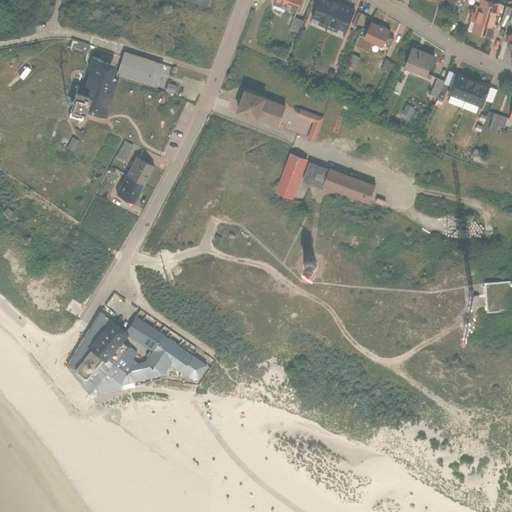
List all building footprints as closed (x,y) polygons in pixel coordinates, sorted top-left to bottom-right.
[(272,0),(270,7),(297,16),(302,0),(272,0)] [(357,11),(327,0),(321,0),(314,19),(349,32),(357,11)] [(503,12),(479,4),(468,38),(486,44),(490,32),(496,34),(503,12)] [(508,26),(511,12),(511,5),(508,4),(502,24),(508,26)] [(300,32),(304,20),(296,17),(291,29),(300,32)] [(391,30),(371,23),(365,40),(385,47),(391,30)] [(511,23),(501,59),(511,62),(511,23)] [(73,40),(72,49),(89,51),(90,43),(73,40)] [(436,59),(413,51),(406,70),(430,78),(436,59)] [(165,67),(126,54),(118,79),(157,91),(165,67)] [(116,65),(92,57),(80,93),(68,89),(61,110),(65,111),(63,115),(81,121),(83,113),(107,121),(120,83),(111,80),(116,65)] [(484,83),(464,76),(458,92),(478,99),(484,83)] [(438,78),(432,94),(439,97),(445,80),(438,78)] [(175,92),(177,84),(169,82),(167,90),(175,92)] [(282,130),(291,109),(250,92),(241,112),(282,130)] [(408,104),(403,114),(411,118),(416,108),(408,104)] [(510,117),(490,112),(489,118),(492,119),(489,130),(506,135),(509,121),(510,117)] [(301,113),(298,120),(314,126),(308,142),(315,144),(324,121),(301,113)] [(68,145),(76,147),(80,136),(72,133),(68,145)] [(137,146),(127,141),(118,159),(128,164),(137,146)] [(295,199),(308,162),(292,157),(279,194),(295,199)] [(157,168),(139,159),(130,176),(147,186),(157,168)] [(316,187),(372,207),(378,190),(322,170),(316,187)] [(147,186),(130,176),(120,195),(137,204),(147,186)] [(13,215),(9,210),(4,214),(9,219),(13,215)] [(309,266),(307,265),(304,265),(302,266),(300,268),(299,270),(299,272),(299,275),(300,277),(302,278),(305,279),(307,279),(310,278),(311,277),(313,274),(313,272),(313,269),(311,267),(309,266)] [(511,290),(511,280),(485,282),(488,313),(511,311),(511,290)] [(123,337),(106,322),(90,342),(69,369),(94,396),(101,395),(132,388),(161,382),(196,386),(208,369),(185,355),(187,348),(139,317),(124,334),(147,356),(131,355),(118,343),(123,337)] [(203,360),(200,363),(208,369),(211,366),(203,360)]
